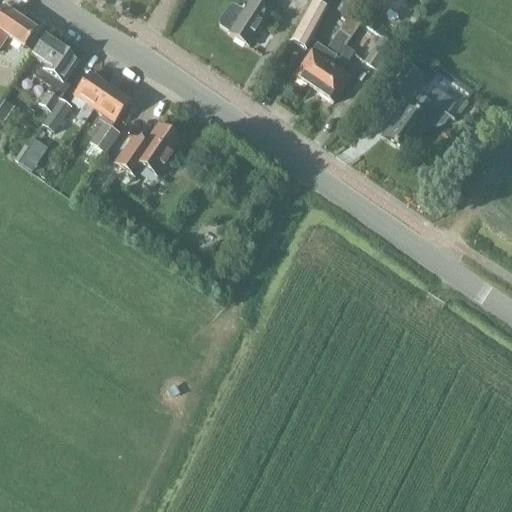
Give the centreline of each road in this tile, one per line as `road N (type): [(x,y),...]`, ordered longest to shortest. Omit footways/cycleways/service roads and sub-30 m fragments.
road 1 (tertiary): [(511,316),(58,0)]
road 2 (track): [(511,143),(431,260)]
